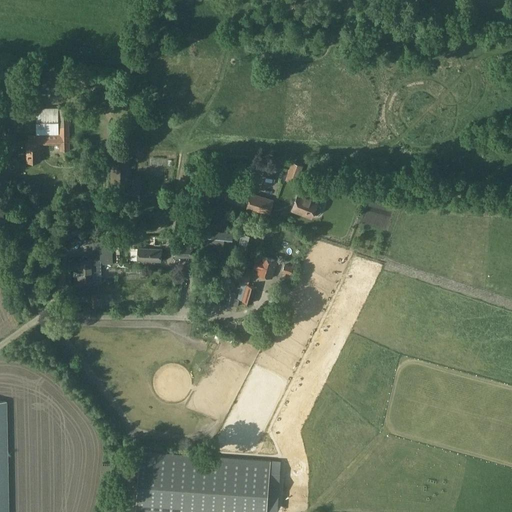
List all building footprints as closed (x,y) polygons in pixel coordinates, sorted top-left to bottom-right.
[(0,77),(0,78),(0,79),(1,79),(1,80),(1,81),(2,82),(2,83),(3,83),(4,84),(5,84),(6,84),(6,85),(7,85),(8,85),(9,85),(9,84),(10,84),(11,84),(11,83),(12,83),(13,82),(13,81),(14,81),(14,80),(14,79),(14,78),(14,77),(14,76),(14,75),(13,74),(13,73),(12,73),(12,72),(11,72),(10,71),(9,71),(8,71),(7,71),(6,71),(5,71),(4,71),(4,72),(3,72),(2,73),(2,74),(1,74),(1,75),(1,76),(0,76),(0,77)] [(86,72),(77,72),(77,86),(86,86),(86,72)] [(0,112),(0,111),(1,111),(1,106),(6,107),(17,108),(18,99),(7,97),(0,96),(0,112)] [(59,109),(59,134),(59,135),(28,136),(28,142),(25,142),(26,162),(39,161),(39,145),(59,144),(59,151),(68,151),(68,109),(59,109)] [(59,134),(59,109),(36,109),(36,135),(59,134)] [(131,160),(110,161),(110,188),(131,188),(131,160)] [(289,170),(285,180),(296,184),(300,174),(303,166),(291,162),(289,170)] [(139,179),(132,180),(132,200),(139,200),(139,191),(142,191),(142,185),(139,185),(139,179)] [(269,215),(274,200),(250,193),(246,208),(269,215)] [(299,193),(292,210),(311,218),(313,214),(315,214),(317,214),(319,214),(320,212),(321,210),(321,209),(320,207),(318,205),(316,204),(318,201),(299,193)] [(273,222),(271,229),(278,231),(281,224),(273,222)] [(209,231),(207,245),(223,247),(224,241),(232,242),(233,234),(209,231)] [(112,242),(92,242),(93,251),(100,251),(100,264),(113,264),(112,242)] [(192,245),(175,245),(175,257),(192,257),(192,245)] [(131,248),(130,260),(137,260),(160,261),(161,250),(138,248),(131,248)] [(271,278),(276,260),(261,256),(260,260),(255,259),(253,268),(257,269),(256,274),(271,278)] [(78,271),(72,271),(72,276),(78,276),(78,282),(93,281),(93,280),(100,280),(100,262),(100,260),(93,260),(92,260),(92,259),(87,260),(87,259),(86,257),(83,257),(81,259),(81,260),(78,260),(78,271)] [(282,272),(291,274),(293,268),(284,265),(282,272)] [(237,271),(234,280),(248,284),(250,275),(237,271)] [(285,273),(284,280),(291,281),(292,275),(285,273)] [(236,294),(230,292),(231,290),(228,289),(224,304),(237,307),(239,300),(252,304),(257,287),(241,283),(238,298),(235,298),(236,294)] [(102,308),(102,305),(101,298),(97,299),(97,295),(91,295),(91,308),(102,308)] [(235,333),(217,329),(215,337),(232,342),(235,333)] [(0,402),(0,511),(8,511),(6,402),(0,402)] [(267,511),(271,461),(140,452),(135,511),(267,511)] [(114,478),(114,463),(102,463),(101,477),(114,478)]
